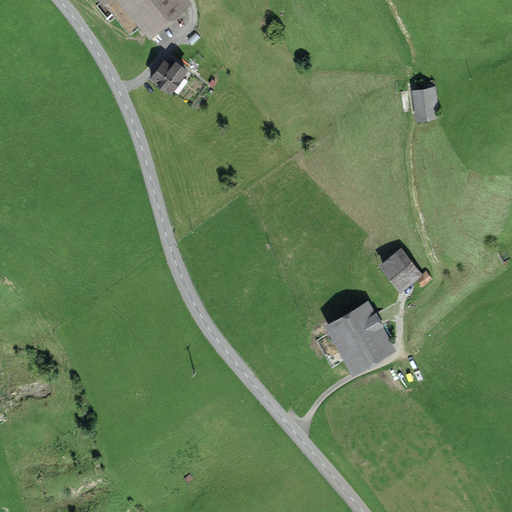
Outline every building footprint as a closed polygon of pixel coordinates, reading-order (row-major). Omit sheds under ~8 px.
[(189,0),(118,0),(149,38),(192,4),(189,0)] [(167,54),(150,78),(172,94),(190,70),(167,54)] [(432,89),(413,91),(417,118),(436,116),(432,89)] [(401,249),(381,265),(400,288),(420,272),(401,249)] [(418,280),(423,286),(430,280),(425,274),(418,280)] [(370,303),(328,325),(352,371),(394,349),(370,303)]
